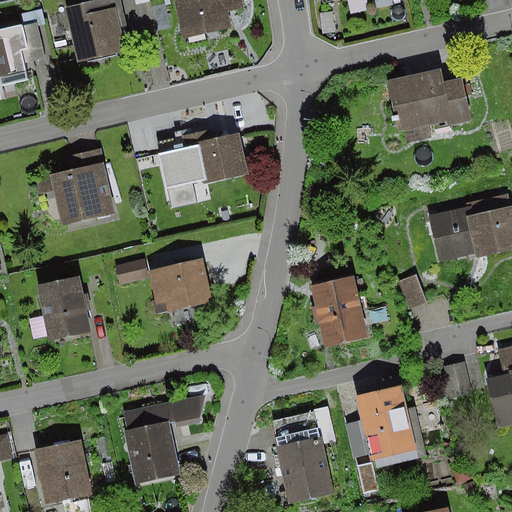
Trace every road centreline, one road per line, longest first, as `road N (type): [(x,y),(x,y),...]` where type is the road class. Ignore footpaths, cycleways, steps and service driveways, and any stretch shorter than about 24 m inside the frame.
road 1 (residential): [(0,143),(300,68)]
road 2 (residential): [(263,349),(298,144),(300,68)]
road 3 (residential): [(511,318),(477,326),(449,348),(250,397)]
road 4 (residential): [(263,349),(0,403)]
road 5 (residential): [(300,68),(511,20)]
